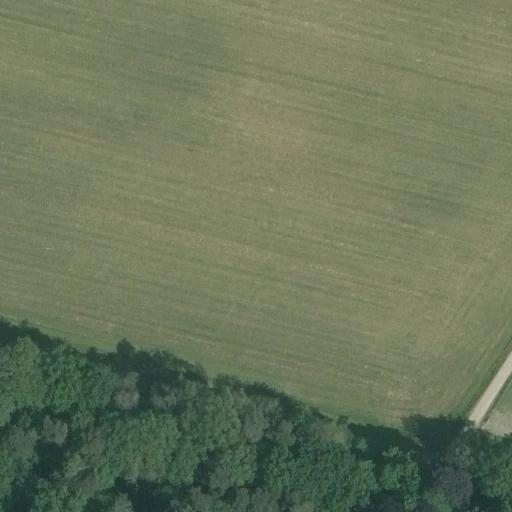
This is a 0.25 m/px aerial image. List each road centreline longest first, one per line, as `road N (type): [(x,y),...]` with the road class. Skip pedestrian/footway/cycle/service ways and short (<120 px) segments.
road 1 (track): [(0,377),(411,488)]
road 2 (unclassified): [(511,361),(444,461),(400,492)]
